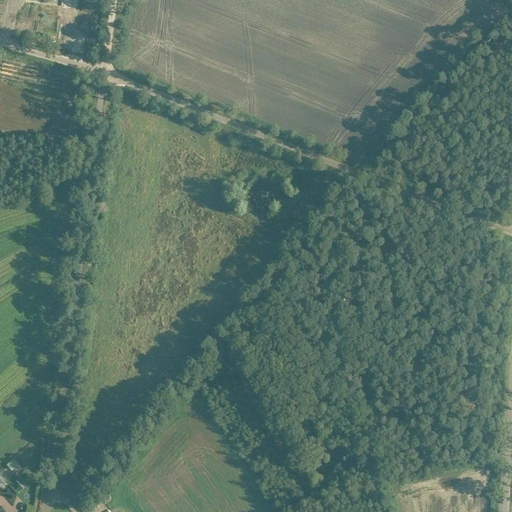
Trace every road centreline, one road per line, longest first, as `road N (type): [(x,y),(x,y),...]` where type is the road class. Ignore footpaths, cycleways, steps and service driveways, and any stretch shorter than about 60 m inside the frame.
road 1 (unclassified): [(511,226),(95,70)]
road 2 (unclassified): [(48,511),(95,70)]
